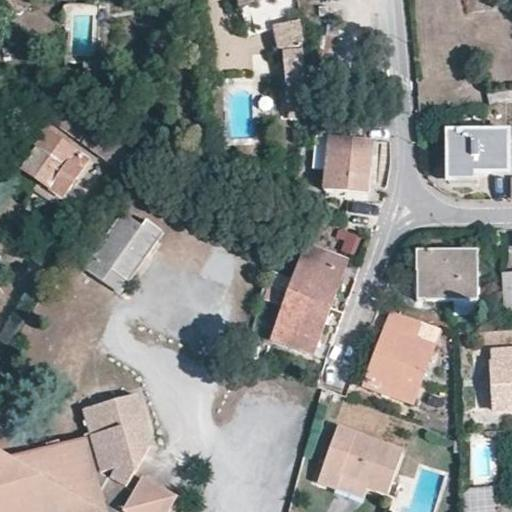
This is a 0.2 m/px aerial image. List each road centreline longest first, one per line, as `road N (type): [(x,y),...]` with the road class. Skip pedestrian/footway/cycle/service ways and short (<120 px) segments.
road 1 (residential): [(393,0),(413,208)]
road 2 (residential): [(413,208),(391,224),(337,384)]
